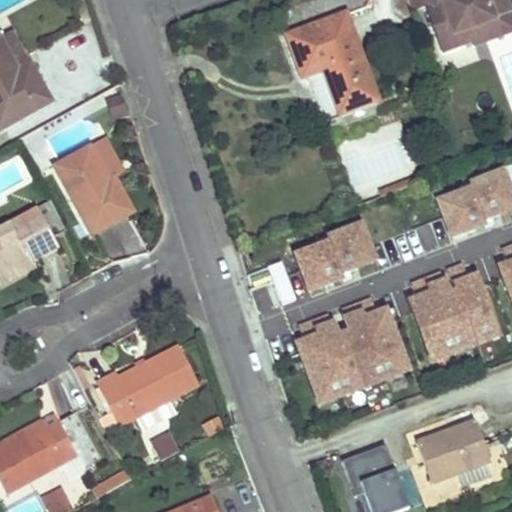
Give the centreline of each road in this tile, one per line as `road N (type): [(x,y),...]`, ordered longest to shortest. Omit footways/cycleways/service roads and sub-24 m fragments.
road 1 (residential): [(205,252),(296,511)]
road 2 (residential): [(130,11),(205,252)]
road 3 (unknown): [(281,478),(500,398)]
road 4 (residential): [(0,361),(205,252)]
